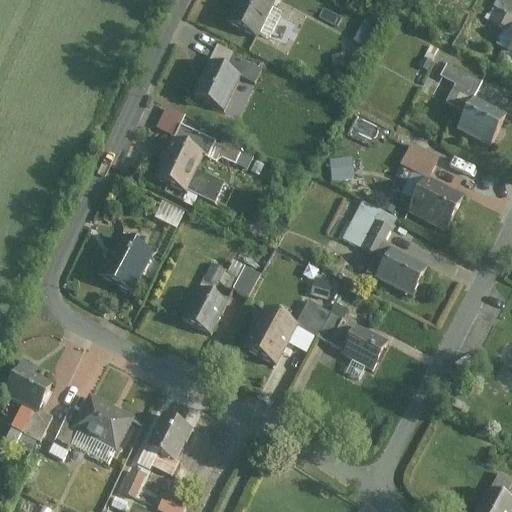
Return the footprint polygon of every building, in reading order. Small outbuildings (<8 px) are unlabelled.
[(273,6),(261,0),(238,0),(226,24),(256,40),(273,6)] [(511,0),(500,0),(499,3),(511,9),(511,0)] [(225,74),(232,60),(233,57),(218,50),(210,66),(225,74)] [(351,58),(331,58),(332,85),(352,85),(351,58)] [(260,74),(232,60),(225,74),(240,81),(254,88),(260,74)] [(225,74),(210,66),(193,100),(223,114),(240,81),(225,74)] [(301,101),(308,87),(274,69),(266,82),(301,101)] [(481,86),(448,70),(443,81),(456,87),(447,105),(466,115),(472,102),(481,86)] [(466,115),(457,135),(490,151),(506,119),(472,102),(466,115)] [(339,115),(324,105),(310,125),(326,135),(339,115)] [(381,135),(366,125),(356,140),(371,150),(381,135)] [(180,130),(173,144),(203,158),(210,144),(180,130)] [(213,156),(238,166),(243,153),(218,143),(213,156)] [(203,158),(173,144),(156,181),(186,195),(187,193),(195,176),(203,158)] [(424,184),(427,185),(429,180),(438,163),(410,149),(399,171),(424,184)] [(195,176),(187,193),(214,205),(222,188),(195,176)] [(462,197),(429,180),(427,185),(424,184),(408,215),(444,233),(462,197)] [(166,203),(159,219),(181,229),(188,213),(166,203)] [(378,225),(363,253),(378,261),(393,233),(378,225)] [(150,258),(117,241),(98,278),(131,295),(150,258)] [(428,270),(392,252),(377,283),(413,301),(428,270)] [(244,270),(232,292),(250,303),(263,280),(244,270)] [(264,297),(275,303),(286,281),(275,275),(264,297)] [(200,291),(182,325),(208,339),(226,305),(200,291)] [(329,317),(308,305),(296,327),(317,339),(329,317)] [(330,346),(339,328),(348,313),(335,306),(329,317),(317,339),(330,346)] [(265,313),(243,354),(275,370),(296,329),(265,313)] [(344,353),(353,336),(339,328),(330,346),(344,353)] [(390,348),(357,329),(353,336),(344,353),(342,358),(375,376),(390,348)] [(50,390),(17,374),(3,402),(20,411),(9,433),(20,438),(30,417),(36,419),(37,415),(50,390)] [(79,422),(71,437),(73,439),(114,459),(133,422),(89,400),(79,422)] [(50,422),(37,415),(36,419),(30,417),(20,438),(38,447),(50,422)] [(71,437),(79,422),(68,416),(52,448),(65,454),(73,439),(71,437)] [(190,433),(161,419),(145,453),(174,467),(190,433)] [(145,480),(132,474),(121,499),(134,505),(145,480)] [(489,495),(505,502),(511,487),(511,483),(499,476),(489,495)] [(486,493),(476,511),(511,511),(511,505),(505,502),(489,495),(486,493)] [(165,497),(157,511),(183,511),(186,506),(165,497)]
